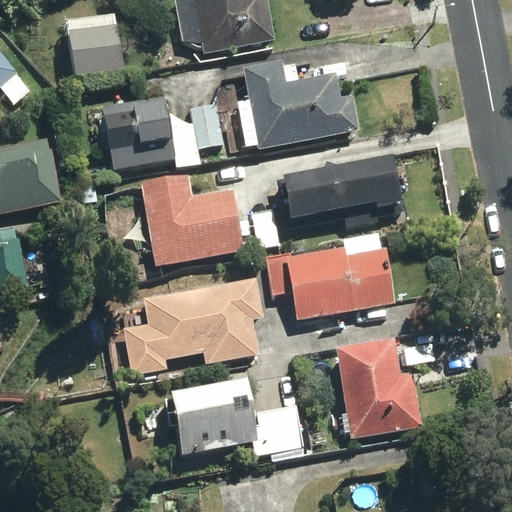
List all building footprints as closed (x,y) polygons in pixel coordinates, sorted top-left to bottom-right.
[(193,0),(195,5),(177,8),(183,47),(202,44),(204,58),(274,47),(266,0),(193,0)] [(117,19),(64,28),(74,85),(127,76),(117,19)] [(0,96),(2,95),(16,112),(33,98),(0,60),(0,96)] [(295,65),(245,74),(250,108),(240,109),(248,155),(357,136),(352,103),(342,105),(338,79),(298,86),(295,65)] [(167,103),(104,113),(114,176),(173,167),(174,174),(202,170),(199,152),(224,148),(219,110),(189,115),(191,128),(171,131),(167,103)] [(0,222),(62,210),(49,146),(0,156),(0,222)] [(394,165),(281,186),(289,230),(402,209),(394,165)] [(191,180),(140,190),(156,274),(246,256),(234,195),(196,203),(191,180)] [(0,309),(29,305),(17,232),(0,234),(0,309)] [(385,239),(265,259),(272,302),(292,298),(296,326),(397,309),(385,239)] [(263,325),(253,281),(148,301),(153,328),(123,333),(133,384),(170,377),(167,363),(203,357),(206,370),(260,360),(254,327),(263,325)] [(399,349),(337,359),(351,444),(422,432),(413,378),(404,380),(399,349)] [(434,349),(402,353),(405,370),(436,366),(434,349)] [(255,421),(246,385),(169,402),(183,462),(252,446),(260,444),(255,421)] [(302,410),(255,421),(260,444),(252,446),(256,462),(311,450),(302,410)]
